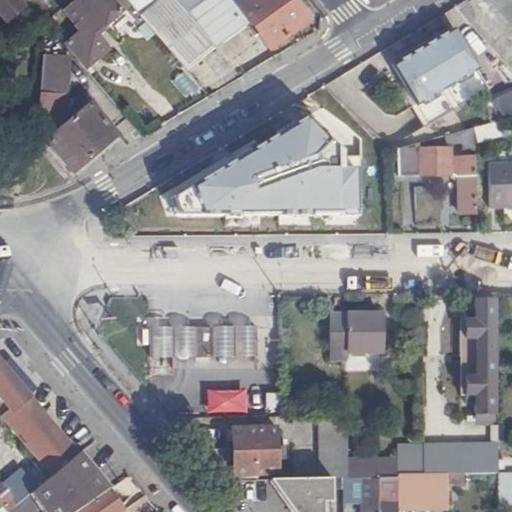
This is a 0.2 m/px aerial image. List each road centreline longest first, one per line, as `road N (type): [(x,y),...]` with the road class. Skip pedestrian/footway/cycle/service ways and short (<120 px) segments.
road 1 (residential): [(10,281),(114,269),(511,265)]
road 2 (residential): [(362,31),(106,188),(10,281)]
road 3 (primary): [(10,281),(206,511)]
